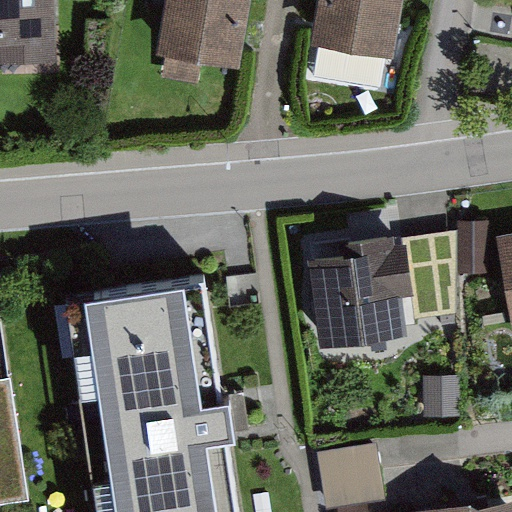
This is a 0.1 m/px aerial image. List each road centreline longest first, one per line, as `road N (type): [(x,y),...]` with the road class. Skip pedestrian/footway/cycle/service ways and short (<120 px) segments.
road 1 (residential): [(511,156),(262,187),(0,206)]
road 2 (track): [(444,168),(440,88),(455,0)]
